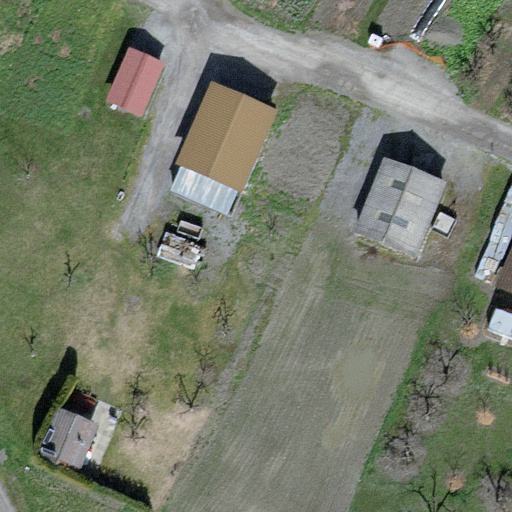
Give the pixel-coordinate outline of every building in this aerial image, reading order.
[(165,71),(132,57),(109,112),(142,127),(165,71)] [(282,122),(218,94),(181,175),(248,201),(282,122)] [(388,166),(359,237),(418,265),(453,193),(388,166)] [(511,263),(499,294),(511,299),(511,263)] [(81,459),(96,416),(61,403),(46,446),(81,459)]
